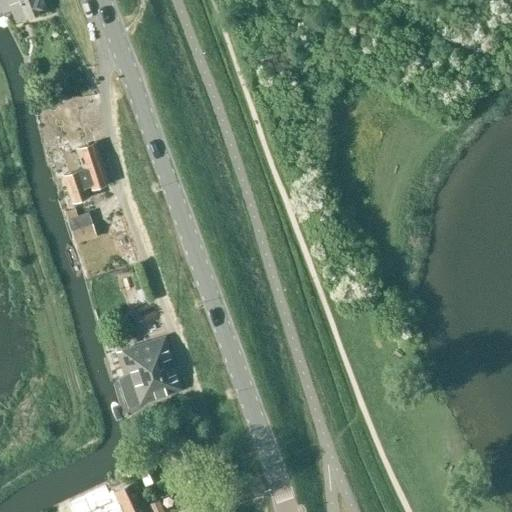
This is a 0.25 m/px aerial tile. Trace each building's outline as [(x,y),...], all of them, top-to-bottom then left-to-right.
[(0,0),(0,5),(3,14),(11,11),(15,23),(19,22),(49,11),(44,0),(0,0)] [(91,187),(108,182),(96,143),(79,148),(85,168),(64,175),(73,201),(94,194),(91,187)] [(93,224),(73,230),(78,244),(98,237),(93,224)] [(129,407),(159,397),(182,389),(165,336),(117,352),(125,376),(119,377),(129,407)] [(67,503),(67,504),(70,511),(146,511),(133,482),(112,491),(117,502),(103,509),(97,495),(109,489),(106,484),(84,494),(67,503)]
